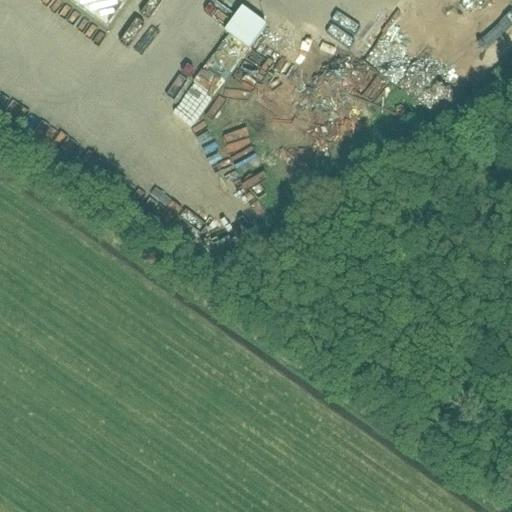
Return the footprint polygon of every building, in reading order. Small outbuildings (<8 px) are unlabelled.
[(63,0),(105,31),(127,0),(63,0)] [(256,54),(271,27),(244,12),(229,39),(256,54)] [(179,29),(170,45),(179,50),(188,33),(179,29)] [(202,31),(177,60),(193,74),(219,45),(202,31)] [(393,83),(418,61),(409,50),(413,47),(409,42),(392,57),(374,38),(352,58),(366,74),(377,65),(393,83)]
